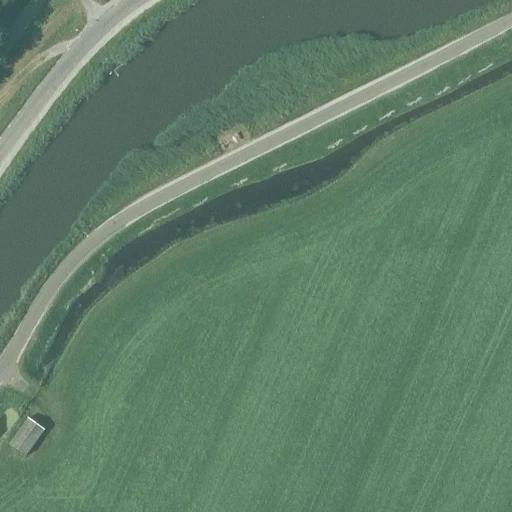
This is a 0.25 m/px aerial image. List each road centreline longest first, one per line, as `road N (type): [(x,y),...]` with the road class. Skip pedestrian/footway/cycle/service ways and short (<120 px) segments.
road 1 (unclassified): [(0,374),(77,259),(135,209),(511,18)]
road 2 (unclassified): [(0,153),(84,44),(137,0)]
